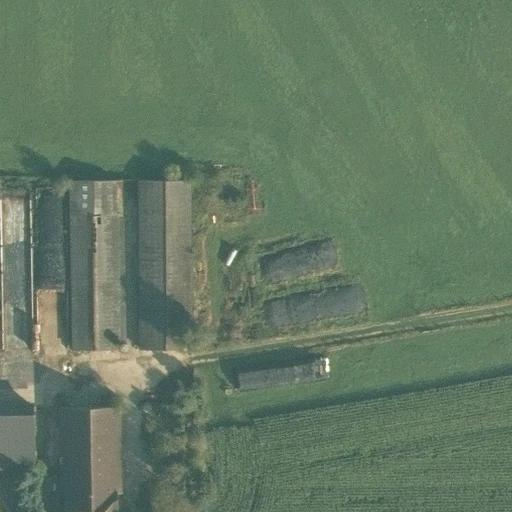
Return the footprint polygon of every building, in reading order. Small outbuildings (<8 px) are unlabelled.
[(116,215),(116,180),(69,181),(71,350),(118,349),(119,339),(119,223),(119,215),(116,215)] [(191,349),(190,181),(138,181),(139,349),(191,349)] [(274,361),(231,368),(235,394),(279,387),(274,361)] [(66,511),(115,511),(115,495),(122,495),(120,406),(60,407),(60,415),(62,496),(67,496),(66,511)] [(0,469),(34,469),(33,413),(0,413),(0,469)]
